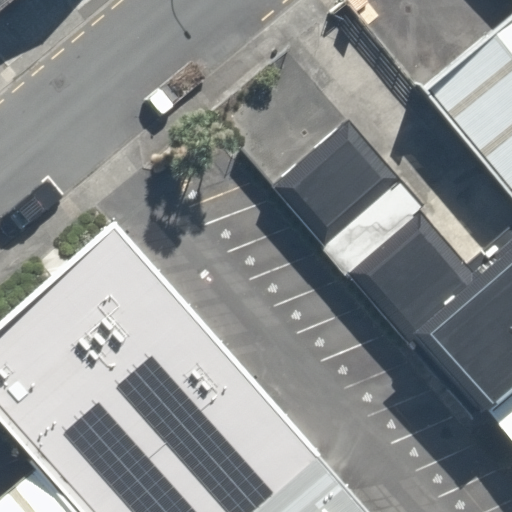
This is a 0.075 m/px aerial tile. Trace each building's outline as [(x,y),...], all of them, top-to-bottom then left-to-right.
[(0,0),(0,12),(14,0),(0,0)] [(511,4),(411,89),(511,208),(511,4)] [(391,336),(403,326),(466,273),(337,120),(262,183),(391,336)] [(362,511),(105,225),(0,317),(0,427),(74,511),(362,511)] [(476,414),(511,383),(511,234),(466,273),(403,326),(476,414)] [(511,383),(476,414),(511,455),(511,383)] [(0,511),(63,511),(31,473),(0,498),(0,511)]
